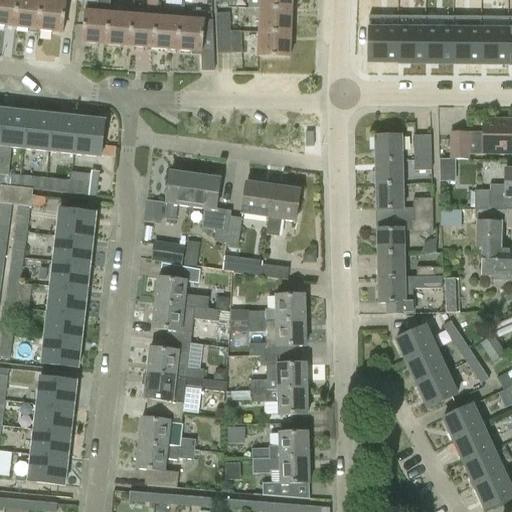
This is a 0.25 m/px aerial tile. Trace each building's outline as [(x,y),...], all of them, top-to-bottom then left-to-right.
[(0,0),(0,26),(15,28),(18,0),(0,0)] [(18,0),(15,28),(39,31),(42,0),(18,0)] [(67,2),(52,0),(42,0),(39,31),(63,34),(67,2)] [(97,0),(97,13),(85,12),(82,44),(106,46),(109,14),(109,0),(97,0)] [(245,0),(245,9),(259,9),(290,11),(290,0),(245,0)] [(259,9),(258,33),(289,34),(290,11),(259,9)] [(168,10),(167,19),(157,18),(154,50),(178,52),(180,20),(181,12),(168,10)] [(192,12),(192,21),(180,20),(178,52),(202,54),(202,53),(214,53),(213,22),(205,22),(205,13),(192,12)] [(133,16),(109,14),(106,46),(130,48),(133,16)] [(215,14),(216,33),(230,32),(229,14),(215,14)] [(157,18),(133,16),(130,48),(154,50),(157,18)] [(368,17),(368,63),(397,64),(397,17),(368,17)] [(397,17),(397,64),(425,64),(425,17),(397,17)] [(425,17),(425,64),(452,64),(453,18),(425,17)] [(453,18),(452,64),(480,64),(480,18),(453,18)] [(480,18),(480,64),(507,65),(508,18),(480,18)] [(241,32),(230,32),(216,33),(217,55),(242,54),(241,32)] [(288,59),(289,34),(258,33),(257,58),(288,59)] [(0,122),(0,147),(23,149),(26,114),(1,112),(0,122)] [(23,149),(48,152),(51,117),(26,114),(23,149)] [(48,152),(73,155),(77,120),(51,117),(48,152)] [(481,155),(481,154),(511,153),(511,119),(481,120),(481,133),(449,133),(449,161),(469,161),(469,155),(481,155)] [(73,155),(99,157),(103,122),(77,120),(73,155)] [(413,137),(414,161),(431,161),(431,136),(413,137)] [(373,138),(373,162),(400,161),(399,137),(373,138)] [(401,186),(400,161),(373,162),(374,186),(401,186)] [(431,171),(431,161),(414,161),(414,171),(431,171)] [(511,210),(511,171),(504,171),(504,186),(489,186),(489,192),(475,192),(475,210),(511,210)] [(90,175),(89,184),(88,197),(96,198),(99,173),(90,172),(90,175)] [(176,222),(178,206),(189,207),(193,176),(168,173),(164,204),(147,202),(144,223),(161,226),(162,220),(176,222)] [(0,186),(1,187),(19,189),(20,177),(0,174),(0,186)] [(189,207),(204,210),(201,229),(215,231),(214,242),(226,244),(230,218),(231,212),(214,209),(218,180),(193,176),(189,207)] [(33,191),(44,192),(45,179),(20,177),(19,189),(33,191)] [(44,192),(68,195),(69,182),(45,179),(44,192)] [(68,195),(88,197),(89,184),(69,182),(68,195)] [(240,214),(266,218),(270,186),(244,182),(240,214)] [(279,237),(282,220),(294,222),(298,190),(270,186),(266,218),(268,218),(266,236),(279,237)] [(401,209),(401,186),(374,186),(375,210),(401,209)] [(0,194),(0,204),(12,206),(18,207),(30,208),(31,208),(33,191),(19,189),(1,187),(0,194)] [(408,217),(408,219),(433,219),(432,199),(413,200),(413,217),(408,217)] [(0,204),(0,235),(8,237),(12,206),(0,204)] [(18,207),(15,233),(26,235),(30,208),(18,207)] [(441,211),(442,225),(462,224),(461,210),(441,211)] [(511,210),(475,210),(475,249),(482,249),(481,277),(493,277),(493,281),(511,282),(511,278),(511,277),(511,247),(502,247),(502,224),(506,224),(506,230),(511,230),(510,241),(511,241),(511,210)] [(59,212),(56,238),(91,242),(94,216),(59,212)] [(242,219),(230,218),(226,244),(225,251),(237,253),(242,219)] [(433,234),(433,219),(408,219),(408,234),(433,234)] [(375,230),(376,255),(402,254),(402,230),(375,230)] [(15,233),(12,257),(23,259),(26,235),(15,233)] [(88,267),(91,242),(56,238),(53,263),(88,267)] [(153,242),(150,262),(181,267),(184,247),(153,242)] [(403,278),(402,254),(376,255),(376,279),(403,278)] [(20,284),(23,259),(12,257),(8,282),(20,284)] [(85,292),(88,267),(53,263),(50,288),(85,292)] [(289,269),(262,265),(260,277),(287,281),(289,269)] [(183,296),(185,282),(198,284),(200,271),(170,266),(169,280),(156,279),(153,304),(207,310),(209,299),(183,296)] [(416,268),(416,278),(432,278),(432,268),(416,268)] [(442,278),(432,278),(416,278),(403,278),(376,279),(377,304),(412,303),(412,290),(442,289),(442,278)] [(444,280),(445,314),(456,314),(455,279),(444,280)] [(17,309),(20,284),(8,282),(5,307),(17,309)] [(82,317),(85,292),(50,288),(47,313),(82,317)] [(274,297),(274,310),(265,310),(265,312),(248,313),(248,322),(303,321),(303,296),(274,297)] [(168,331),(167,342),(191,344),(193,320),(217,322),(218,311),(207,310),(153,304),(151,329),(168,331)] [(13,334),(17,309),(5,307),(2,332),(13,334)] [(79,342),(82,317),(47,313),(44,338),(79,342)] [(304,346),(303,321),(248,322),(249,333),(265,333),(265,347),(276,347),(304,346)] [(442,327),(452,342),(460,336),(450,322),(442,327)] [(394,340),(405,363),(434,350),(424,327),(394,340)] [(0,357),(10,359),(13,334),(2,332),(0,345),(0,357)] [(474,358),(460,336),(452,342),(466,363),(474,358)] [(506,356),(493,336),(480,344),(493,364),(506,356)] [(76,368),(79,342),(44,338),(41,364),(76,368)] [(167,342),(166,351),(149,350),(146,375),(203,380),(204,370),(188,369),(191,344),(167,342)] [(405,363),(416,386),(445,372),(434,350),(405,363)] [(489,380),(474,358),(466,363),(481,385),(489,380)] [(276,366),(276,367),(266,367),(267,381),(250,381),(250,391),(277,391),(306,390),(305,365),(276,366)] [(455,395),(445,372),(416,386),(426,409),(455,395)] [(0,375),(0,402),(5,403),(8,376),(0,375)] [(147,400),(146,410),(183,414),(183,413),(199,415),(201,390),(226,393),(227,383),(203,380),(146,375),(144,400),(147,400)] [(39,381),(36,406),(72,410),(75,384),(39,381)] [(251,403),(277,402),(278,417),(307,415),(306,390),(277,391),(250,391),(250,392),(231,393),(231,402),(251,401),(251,403)] [(69,435),(72,410),(36,406),(34,431),(69,435)] [(442,419),(452,442),(482,429),(472,406),(442,419)] [(180,439),(183,414),(146,410),(145,420),(142,420),(139,445),(195,451),(196,441),(180,439)] [(452,442),(463,465),(493,451),(482,429),(452,442)] [(67,460),(69,435),(34,431),(31,456),(67,460)] [(252,450),(252,460),(308,458),(307,434),(278,435),(279,447),(269,447),(269,449),(252,450)] [(178,474),(164,473),(166,461),(177,462),(177,460),(194,461),(195,451),(139,445),(136,470),(146,471),(145,486),(177,488),(178,474)] [(463,465),(473,487),(503,473),(493,451),(463,465)] [(64,485),(67,460),(31,456),(28,482),(64,485)] [(309,500),(309,484),(308,458),(252,460),(253,475),(270,474),(270,472),(280,472),(280,484),(262,484),(263,496),(309,500)] [(511,497),(511,493),(503,473),(473,487),(483,510),(511,497)] [(129,502),(152,504),(153,494),(129,492),(129,502)] [(152,504),(177,506),(177,496),(153,494),(152,504)] [(205,498),(177,496),(177,506),(204,509),(205,498)] [(5,509),(30,511),(31,502),(6,500),(5,509)] [(221,510),(244,511),(245,502),(221,500),(221,510)] [(56,511),(57,504),(31,502),(30,511),(41,511),(56,511)] [(244,511),(248,511),(269,511),(270,504),(245,502),(244,511)]
